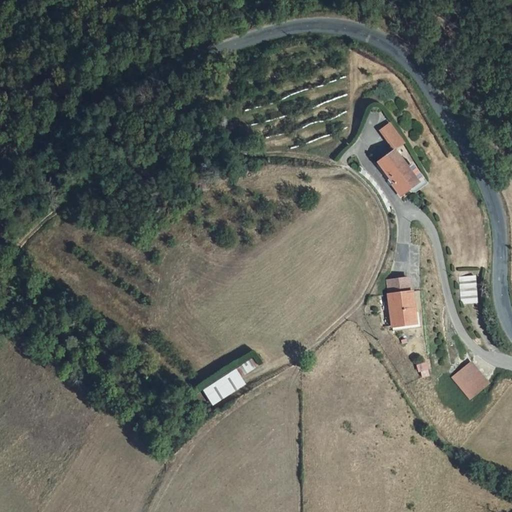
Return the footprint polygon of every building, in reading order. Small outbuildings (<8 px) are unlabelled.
[(393,150),(403,142),(386,120),(376,128),(393,150)] [(413,171),(410,174),(395,155),(381,166),(397,188),(396,189),(402,198),(422,183),(413,171)] [(388,281),(389,294),(411,291),(409,278),(388,281)] [(393,326),(417,323),(412,291),(411,291),(389,294),(388,294),(393,326)] [(472,401),(491,386),(473,366),(455,381),(472,401)] [(204,386),(212,402),(247,387),(240,370),(204,386)]
